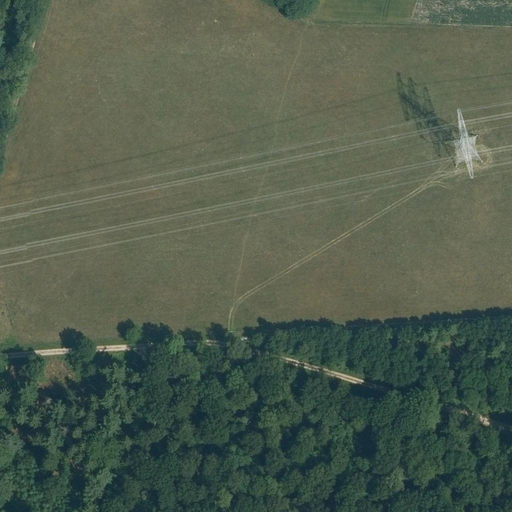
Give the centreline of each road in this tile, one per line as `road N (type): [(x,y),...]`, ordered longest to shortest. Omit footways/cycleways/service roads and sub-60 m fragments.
road 1 (track): [(511,430),(211,345)]
road 2 (track): [(140,347),(0,356)]
road 3 (track): [(45,0),(10,118)]
